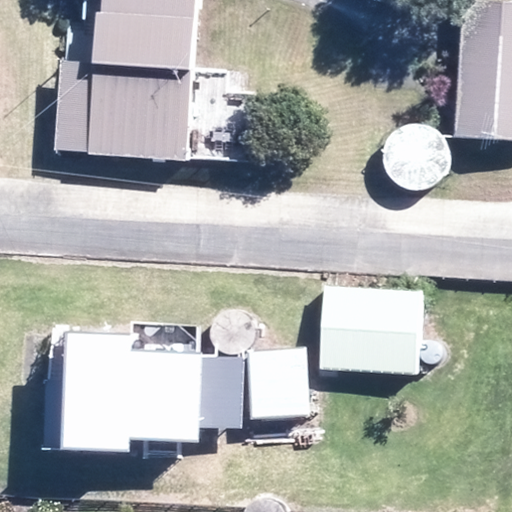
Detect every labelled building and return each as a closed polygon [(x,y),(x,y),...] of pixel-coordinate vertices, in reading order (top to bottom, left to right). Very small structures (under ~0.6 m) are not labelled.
[(58,150),(93,152),(92,155),(190,160),(197,0),(106,0),(106,13),(100,13),(98,64),(62,63),(58,150)] [(511,2),(486,0),(460,0),(450,135),(511,140),(511,2)] [(423,127),(416,127),(410,128),(404,129),(399,132),(394,136),(390,141),(387,146),(384,152),(383,158),(383,164),(384,170),(386,176),(388,181),(392,186),(397,190),(402,193),(408,196),(414,197),(420,197),(426,196),(432,194),(437,192),(442,188),(446,183),(449,178),(452,173),(453,167),(453,160),(452,154),(451,149),(448,143),(444,138),(440,134),(434,131),(429,128),(423,127)] [(0,159),(26,158),(25,130),(0,131),(0,159)] [(323,285),(318,367),(417,372),(422,290),(323,285)] [(63,333),(58,453),(127,455),(127,443),(195,445),(198,355),(129,352),(130,335),(63,333)] [(307,347),(248,348),(250,419),(309,417),(307,347)]
